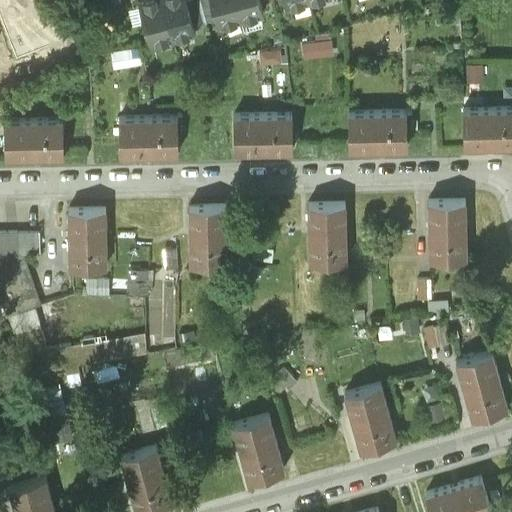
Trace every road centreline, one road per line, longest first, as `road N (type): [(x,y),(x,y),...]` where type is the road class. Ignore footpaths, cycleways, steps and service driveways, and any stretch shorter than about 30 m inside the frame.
road 1 (residential): [(0,172),(487,167),(511,188)]
road 2 (residential): [(228,511),(511,431)]
